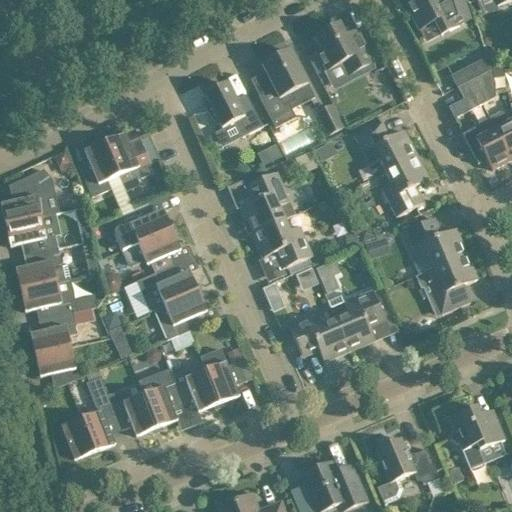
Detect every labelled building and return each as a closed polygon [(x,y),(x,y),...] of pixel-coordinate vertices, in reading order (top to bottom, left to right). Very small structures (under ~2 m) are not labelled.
[(402,0),(419,32),(434,24),(441,36),(470,20),(466,9),(462,0),(402,0)] [(326,71),(327,73),(324,75),(333,92),(375,70),(373,65),(357,32),(345,39),(339,27),(315,39),(321,51),(316,53),(326,71)] [(314,100),(299,70),(290,52),(262,67),(274,90),(258,98),(267,115),(275,131),(296,120),(291,111),(314,100)] [(457,89),(481,77),(491,71),(485,59),(451,77),(457,89)] [(457,89),(463,101),(487,89),(481,77),(457,89)] [(263,129),(259,122),(250,104),(239,109),(227,85),(204,97),(208,104),(203,108),(216,127),(219,125),(222,131),(234,125),(241,140),(259,131),(263,129)] [(487,89),(463,101),(469,113),(493,101),(487,89)] [(345,129),(332,106),(316,115),(328,138),(345,129)] [(491,121),(495,130),(511,162),(511,121),(508,124),(503,115),(499,114),(489,119),(491,121)] [(511,162),(495,130),(491,121),(462,136),(475,160),(483,156),(492,173),(511,162)] [(379,163),(385,174),(417,157),(404,133),(390,140),(382,124),(354,139),(369,168),(379,163)] [(119,178),(133,212),(148,207),(138,182),(153,175),(149,166),(139,142),(135,132),(104,145),(119,178)] [(148,138),(139,142),(149,166),(158,162),(148,138)] [(335,154),(329,144),(314,152),(319,163),(335,154)] [(108,183),(119,178),(104,145),(84,153),(88,163),(78,168),(91,199),(111,191),(108,183)] [(266,151),(257,156),(264,168),(273,163),(266,151)] [(54,158),(59,170),(71,165),(66,153),(54,158)] [(417,157),(385,174),(391,186),(381,191),(396,220),(406,214),(424,205),(415,189),(430,182),(417,157)] [(299,171),(294,161),(281,167),(285,177),(299,171)] [(1,207),(5,228),(41,220),(41,219),(48,217),(44,198),(45,198),(47,197),(49,195),(51,193),(52,191),(52,189),(53,187),(52,185),(52,183),(50,181),(43,172),(10,188),(10,187),(8,188),(12,204),(1,207)] [(251,234),(251,235),(285,221),(279,209),(289,205),(277,175),(248,187),(255,204),(240,210),(246,223),(242,224),(247,236),(251,234)] [(113,236),(122,254),(172,233),(163,212),(153,217),(149,206),(148,207),(133,212),(116,219),(120,229),(116,230),(113,236)] [(85,210),(75,212),(79,229),(89,226),(85,210)] [(21,247),(23,258),(44,253),(58,250),(55,237),(45,240),(41,220),(5,228),(10,249),(21,247)] [(285,221),(251,235),(262,261),(277,255),(284,271),(302,263),(312,259),(300,229),(290,233),(285,221)] [(428,259),(433,271),(467,257),(456,231),(441,237),(434,221),(416,229),(406,233),(418,263),(428,259)] [(362,245),(374,238),(368,226),(356,232),(362,245)] [(151,265),(155,276),(175,267),(170,257),(180,253),(172,233),(122,254),(127,267),(132,268),(145,262),(147,267),(151,265)] [(345,237),(348,251),(359,248),(356,234),(345,237)] [(390,255),(385,240),(365,246),(369,261),(390,255)] [(15,271),(20,293),(70,282),(66,267),(62,268),(58,250),(44,253),(23,258),(26,269),(15,271)] [(467,257),(433,271),(439,283),(429,287),(441,317),(470,305),(463,288),(478,282),(467,257)] [(106,263),(99,266),(104,276),(111,273),(106,263)] [(319,280),(330,275),(325,263),(314,268),(319,280)] [(149,314),(154,312),(164,308),(198,293),(189,273),(179,278),(175,267),(155,276),(144,280),(148,290),(140,294),(149,314)] [(36,312),(39,323),(73,315),(70,304),(75,303),(70,282),(20,293),(25,314),(36,312)] [(274,284),(262,289),(269,305),(281,300),(274,284)] [(198,293),(164,308),(154,312),(167,342),(182,337),(201,329),(196,318),(206,314),(198,293)] [(330,310),(335,321),(349,354),(375,343),(369,329),(385,322),(377,303),(373,293),(343,305),(340,297),(327,303),(330,310)] [(108,332),(121,326),(115,313),(103,319),(108,332)] [(30,336),(35,358),(71,350),(68,338),(77,336),(73,315),(39,323),(41,334),(30,336)] [(349,354),(335,321),(323,326),(319,316),(289,329),(301,357),(318,350),(324,365),(349,354)] [(404,339),(415,334),(410,321),(399,326),(404,339)] [(119,328),(109,333),(121,359),(131,355),(119,328)] [(146,360),(152,366),(160,363),(162,355),(155,349),(148,352),(146,360)] [(71,350),(35,358),(40,379),(51,377),(54,390),(74,382),(71,372),(76,371),(71,350)] [(200,358),(206,373),(219,406),(239,398),(235,388),(252,381),(243,362),(227,368),(220,350),(200,358)] [(242,360),(238,350),(226,355),(231,365),(242,360)] [(138,383),(143,397),(144,397),(157,431),(177,423),(173,412),(184,408),(172,377),(171,377),(169,371),(138,383)] [(187,371),(172,377),(184,408),(194,404),(198,415),(219,406),(206,373),(195,377),(187,371)] [(97,413),(112,408),(109,398),(101,380),(86,386),(97,413)] [(109,398),(112,408),(122,433),(132,428),(136,439),(157,431),(144,397),(143,397),(134,401),(123,393),(109,398)] [(476,408),(468,412),(448,420),(462,453),(470,472),(485,465),(480,453),(505,442),(492,412),(480,417),(476,408)] [(102,414),(82,422),(95,455),(115,447),(102,414)] [(95,455),(82,422),(72,426),(65,420),(49,426),(57,458),(70,453),(74,463),(95,455)] [(376,451),(390,484),(377,490),(384,507),(399,501),(402,490),(399,482),(414,476),(416,482),(427,486),(439,481),(434,469),(426,451),(413,457),(407,454),(401,441),(396,443),(394,442),(392,441),(391,441),(388,441),(386,441),(385,442),(384,443),(383,444),(382,445),(381,447),(381,449),(376,451)] [(324,467),(300,478),(307,496),(314,511),(349,511),(364,506),(368,504),(360,485),(352,467),(336,474),(328,477),(324,467)] [(225,505),(224,508),(220,509),(220,511),(283,511),(281,505),(262,511),(258,511),(253,497),(234,504),(231,503),(225,505)]
